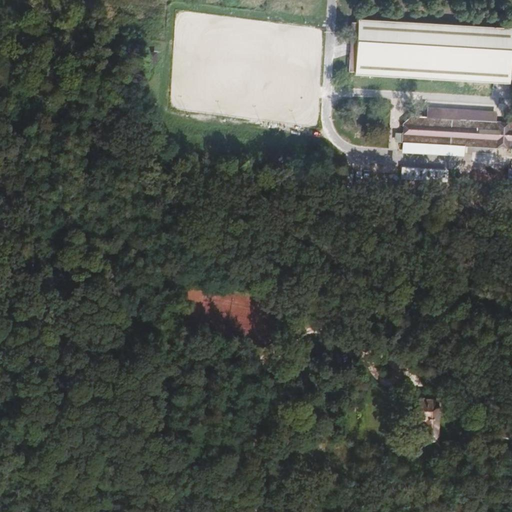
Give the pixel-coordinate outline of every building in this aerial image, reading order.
[(511,76),(511,33),(511,32),(511,29),(357,20),(356,23),(351,23),(349,54),(348,72),(354,73),(353,75),(493,84),(508,84),(508,80),(511,76)] [(155,65),(156,52),(144,51),(143,64),(155,65)] [(511,123),(495,122),(495,112),(427,108),(426,118),(410,117),(404,123),(402,152),(463,156),(463,146),(511,149),(511,123)] [(447,181),(448,169),(401,167),(400,179),(447,181)] [(435,403),(406,402),(406,420),(421,420),(420,441),(433,441),(435,403)]
